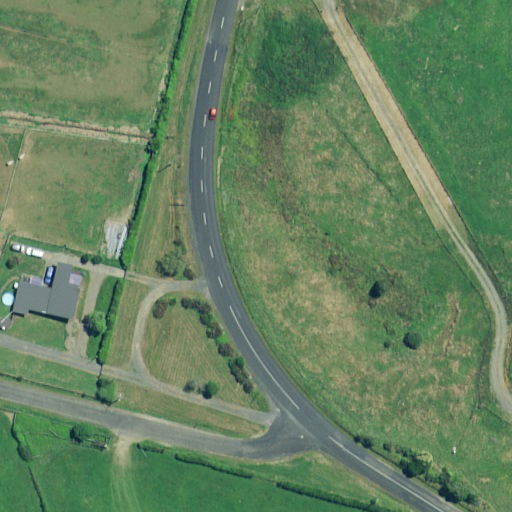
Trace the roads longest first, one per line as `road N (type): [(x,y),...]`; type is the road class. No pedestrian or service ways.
road 1 (unclassified): [(227,0),(201,152),(209,249),(239,329),(312,424)]
road 2 (unclassified): [(312,424),(270,448),(226,447),(0,391)]
road 3 (unclassified): [(312,424),(442,511)]
